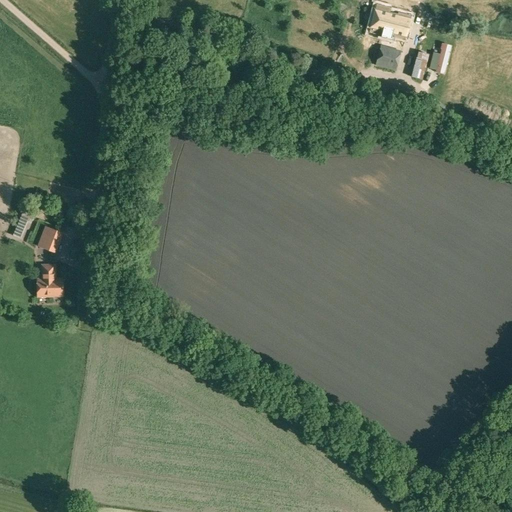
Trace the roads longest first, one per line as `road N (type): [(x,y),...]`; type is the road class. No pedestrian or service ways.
road 1 (track): [(405,511),(303,431),(81,302),(100,85),(0,0)]
road 2 (track): [(511,133),(417,93),(356,73),(312,72),(134,9),(121,14),(109,36),(100,85)]
